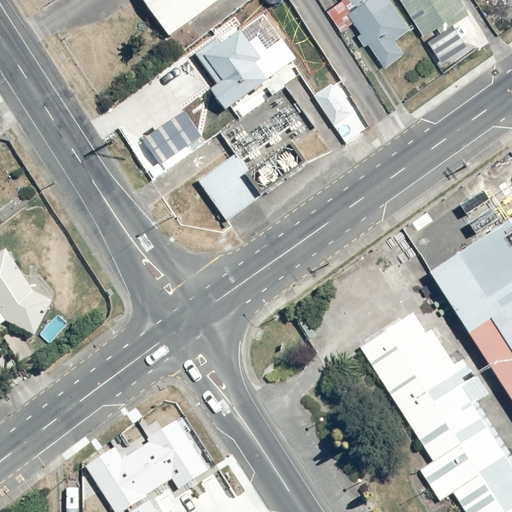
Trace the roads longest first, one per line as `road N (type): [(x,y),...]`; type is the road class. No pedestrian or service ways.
road 1 (tertiary): [(182,324),(511,90)]
road 2 (residential): [(0,35),(182,324)]
road 3 (tertiary): [(182,324),(0,462)]
road 4 (residential): [(182,324),(297,511)]
